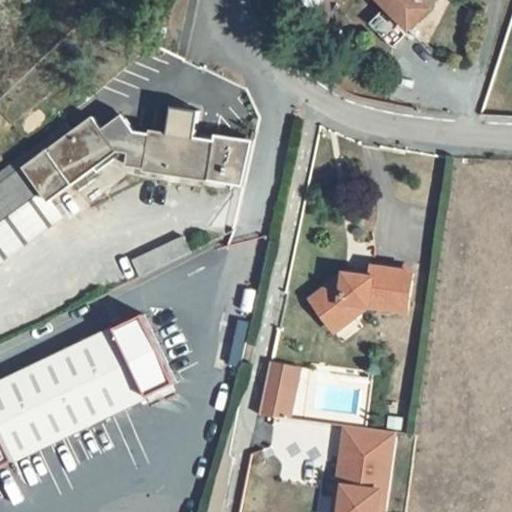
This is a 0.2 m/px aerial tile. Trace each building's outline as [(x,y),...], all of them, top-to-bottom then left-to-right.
[(384,0),(409,23),(425,5),(427,0),(384,0)] [(382,6),(370,18),(394,39),(405,27),(382,6)] [(131,134),(115,111),(106,119),(123,140),(120,142),(123,148),(128,144),(131,134)] [(123,140),(106,119),(95,127),(86,115),(0,177),(0,255),(53,215),(41,198),(110,149),(120,142),(123,140)] [(139,169),(141,169),(203,179),(208,141),(147,130),(146,136),(131,134),(128,144),(123,148),(121,164),(139,167),(139,169)] [(183,238),(131,259),(138,276),(190,255),(183,238)] [(84,261),(98,287),(130,270),(116,243),(84,261)] [(370,270),(341,267),(315,284),(336,317),(364,300),(407,306),(411,265),(371,261),(370,270)] [(220,356),(233,358),(239,327),(226,323),(220,356)] [(142,393),(105,324),(0,379),(0,429),(16,459),(142,393)] [(266,380),(260,411),(292,415),(298,385),(266,380)] [(340,511),(376,511),(377,509),(383,510),(395,431),(347,423),(341,461),(348,462),(340,511)] [(340,511),(348,462),(341,461),(333,511),(340,511)]
